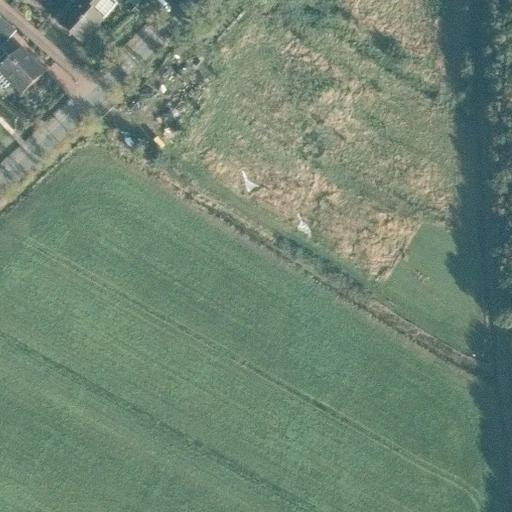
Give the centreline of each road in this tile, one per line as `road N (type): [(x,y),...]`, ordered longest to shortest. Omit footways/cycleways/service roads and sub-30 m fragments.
road 1 (unclassified): [(98,94),(195,0)]
road 2 (unclassified): [(0,186),(98,94)]
road 3 (unclassified): [(0,7),(98,94)]
